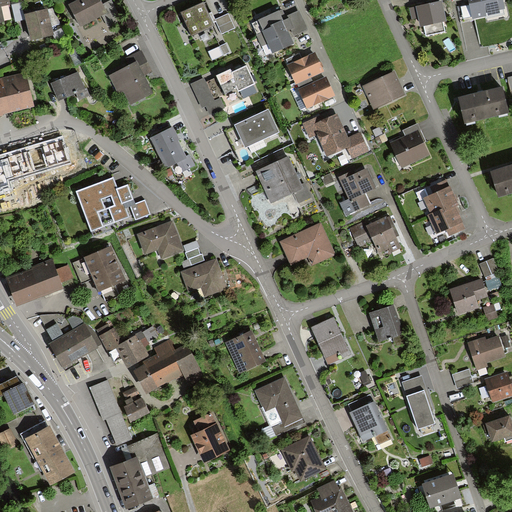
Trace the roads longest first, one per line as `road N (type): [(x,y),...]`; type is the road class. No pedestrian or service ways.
road 1 (residential): [(0,140),(66,122),(82,126),(214,233),(246,235)]
road 2 (residential): [(482,511),(399,273)]
road 3 (residential): [(246,235),(140,14)]
road 4 (residential): [(377,511),(283,317)]
road 5 (residential): [(421,81),(486,237)]
road 6 (primary): [(32,366),(78,436),(110,511)]
road 7 (residential): [(283,317),(399,273)]
